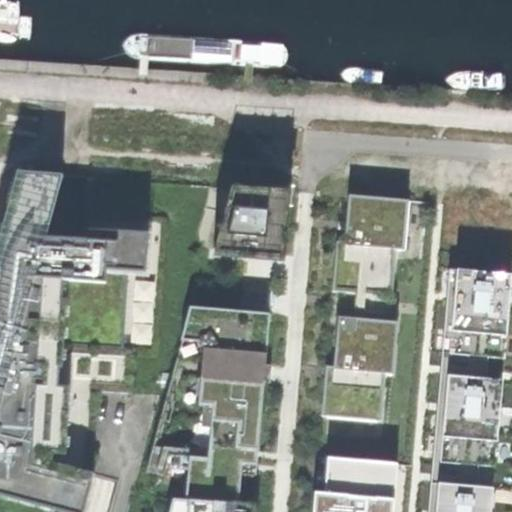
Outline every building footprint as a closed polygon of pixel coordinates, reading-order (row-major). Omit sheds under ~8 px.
[(0,497),(55,511),(83,511),(99,456),(94,456),(98,392),(132,394),(135,349),(123,349),(128,273),(146,274),(148,234),(86,230),(87,219),(52,216),(62,177),(17,174),(0,236),(0,497)] [(215,250),(213,256),(261,260),(284,262),(290,192),(231,188),(215,250)] [(336,242),(332,292),(392,297),(396,251),(403,251),(408,201),(348,196),(346,223),(338,222),(337,230),(345,231),(344,243),(336,242)] [(431,483),(428,511),(490,511),(492,489),(476,488),(477,466),(494,468),(501,384),(505,347),(511,276),(456,271),(453,305),(446,304),(443,341),(440,378),(433,462),(431,483)] [(185,500),(238,505),(241,475),(255,476),(263,383),(269,383),(270,366),(265,366),(269,315),(189,307),(180,341),(182,341),(203,343),(198,406),(212,407),(208,452),(154,447),(148,472),(163,476),(165,468),(188,470),(185,500)] [(325,367),(321,417),(381,422),(385,375),(393,376),(397,323),(389,322),(338,318),(333,367),(325,367)] [(401,511),(406,472),(334,465),(331,498),(323,497),(321,511),(401,511)] [(238,505),(185,500),(173,499),(169,511),(252,511),(253,506),(238,505)]
